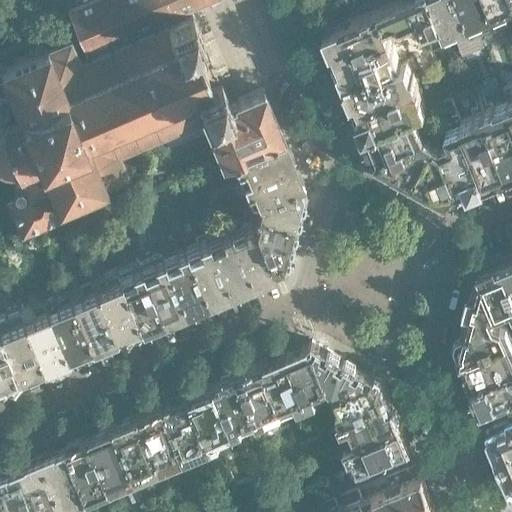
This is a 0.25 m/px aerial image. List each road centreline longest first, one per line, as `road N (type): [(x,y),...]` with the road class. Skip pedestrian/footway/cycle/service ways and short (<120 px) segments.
road 1 (residential): [(0,426),(304,304)]
road 2 (residential): [(483,511),(415,354)]
road 3 (residential): [(342,171),(276,18)]
road 4 (residential): [(342,171),(304,304)]
road 5 (residential): [(415,354),(454,232)]
road 6 (residential): [(454,232),(342,171)]
road 7 (residential): [(304,304),(415,354)]
